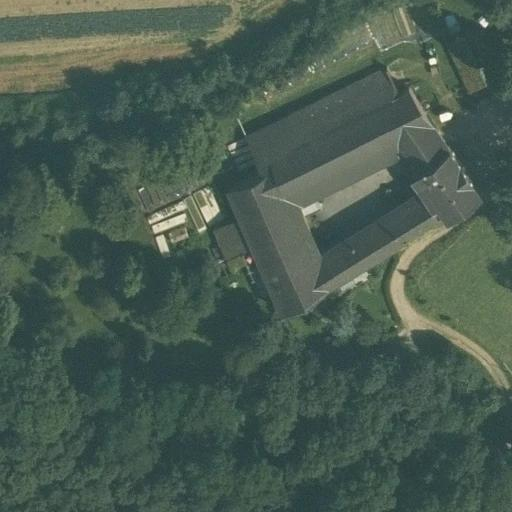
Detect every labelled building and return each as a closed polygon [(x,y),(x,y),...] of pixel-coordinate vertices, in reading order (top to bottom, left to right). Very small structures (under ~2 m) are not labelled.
[(448,43),(470,90),(487,83),(465,36),(448,43)] [(386,64),(275,116),(286,141),(398,89),(386,64)] [(286,141),(268,150),(272,158),(273,158),(285,184),(394,134),(404,148),(438,126),(408,85),(398,89),(286,141)] [(286,141),(275,116),(246,129),(262,163),(272,158),(268,150),(286,141)] [(480,185),(438,126),(404,148),(429,183),(446,207),(447,209),(480,185)] [(262,163),(227,178),(240,206),(261,252),(307,231),(285,184),(273,158),(272,158),(262,163)] [(151,172),(161,194),(178,186),(167,164),(151,172)] [(429,183),(374,216),(388,240),(446,207),(429,183)] [(254,267),(266,262),(261,252),(240,206),(216,217),(234,255),(246,250),(254,267)] [(374,216),(316,251),(327,275),(388,240),(374,216)] [(307,231),(261,252),(266,262),(283,300),(327,275),(316,251),(307,231)]
